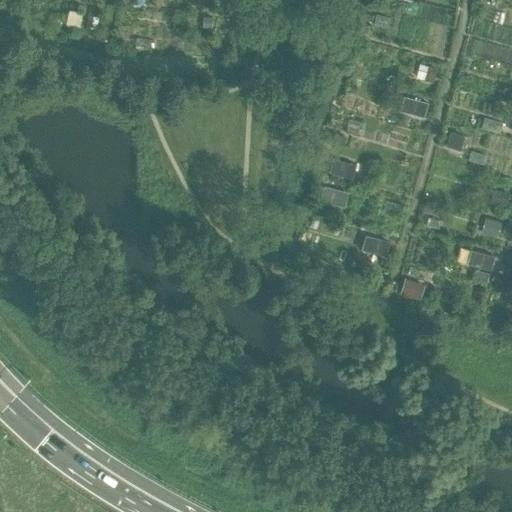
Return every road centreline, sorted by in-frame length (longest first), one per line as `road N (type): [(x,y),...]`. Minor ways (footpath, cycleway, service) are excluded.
road 1 (motorway): [(177,511),(60,427),(0,371)]
road 2 (motorway): [(169,511),(44,440),(0,400)]
